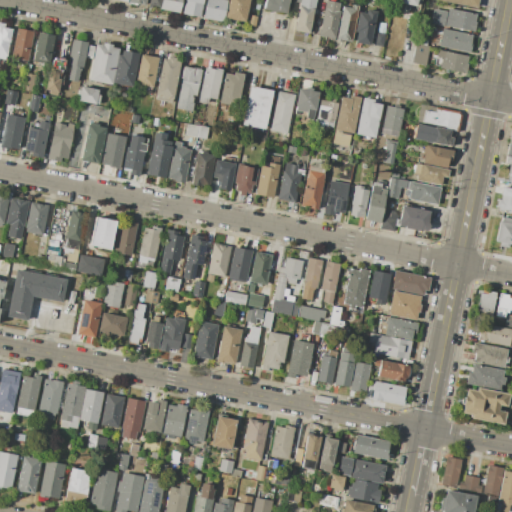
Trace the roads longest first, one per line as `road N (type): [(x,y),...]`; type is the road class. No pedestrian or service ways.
road 1 (residential): [(511,274),(0,171)]
road 2 (residential): [(511,447),(0,344)]
road 3 (residential): [(511,102),(7,0)]
road 4 (tertiary): [(437,361),(508,0)]
